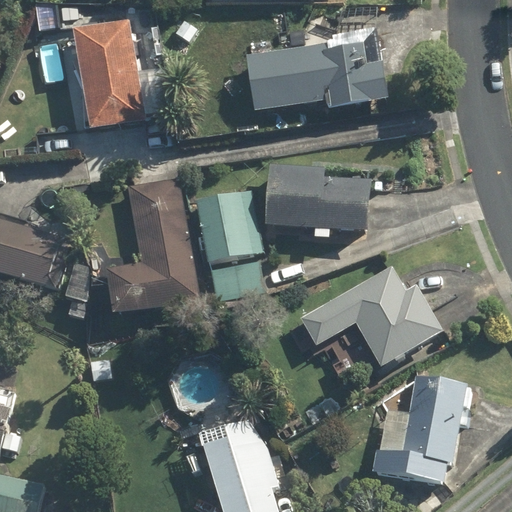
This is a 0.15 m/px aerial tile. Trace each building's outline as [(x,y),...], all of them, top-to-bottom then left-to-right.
[(128,25),(71,34),(86,138),(144,129),(128,25)] [(379,42),(244,60),(251,117),(326,107),(328,116),(388,108),(379,42)] [(265,232),(314,235),(313,245),(328,246),(329,237),(366,239),(370,188),(321,184),(322,170),(270,166),(265,232)] [(202,306),(179,185),(126,195),(140,264),(103,271),(113,323),(202,306)] [(252,196),(194,207),(214,310),(265,300),(258,261),(264,260),(252,196)] [(70,248),(0,228),(0,282),(56,299),(70,248)] [(403,297),(389,273),(288,331),(307,364),(327,352),(324,347),(353,330),(380,377),(443,340),(415,290),(403,297)] [(450,474),(465,389),(414,381),(407,420),(384,416),(373,482),(442,494),(446,473),(450,474)] [(21,438),(5,433),(15,393),(0,389),(0,452),(16,457),(21,438)] [(254,422),(200,438),(221,511),(272,511),(268,497),(276,494),(254,422)] [(39,511),(45,487),(0,477),(0,511),(39,511)]
